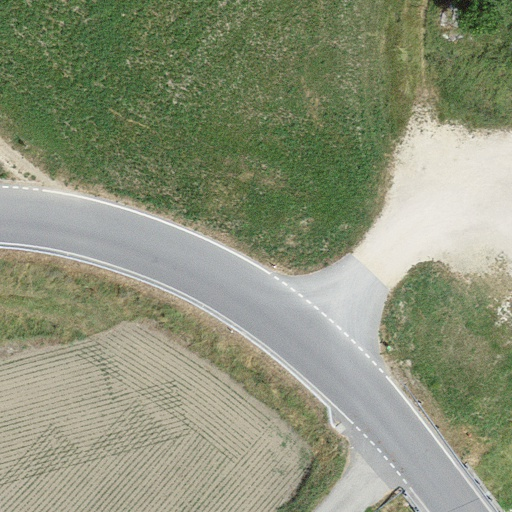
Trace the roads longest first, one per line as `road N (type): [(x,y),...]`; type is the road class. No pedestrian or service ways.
road 1 (tertiary): [(0,212),(62,220),(192,265),(314,338),(462,511)]
road 2 (track): [(314,338),(367,271),(511,145)]
road 3 (track): [(0,118),(24,140),(62,220)]
